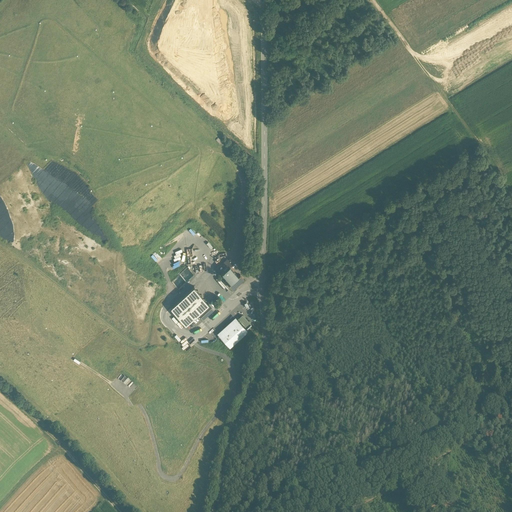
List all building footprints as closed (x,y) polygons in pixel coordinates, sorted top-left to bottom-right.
[(240,274),(238,276),(230,266),(231,265),(227,260),(216,269),(221,274),(222,273),(231,282),(229,284),(233,288),(244,279),(240,274)] [(187,266),(180,273),(179,272),(176,274),(177,275),(171,280),(178,288),(180,290),(185,285),(184,284),(194,274),(187,266)] [(208,301),(194,284),(170,304),(185,321),(198,311),(208,301)] [(208,301),(198,311),(202,317),(205,314),(205,313),(212,306),(208,301)] [(250,324),(243,315),(238,319),(246,328),(250,324)] [(235,316),(217,332),(219,334),(237,318),(235,316)] [(237,318),(219,334),(229,347),(248,331),(237,318)] [(185,335),(179,338),(183,346),(189,342),(185,335)]
